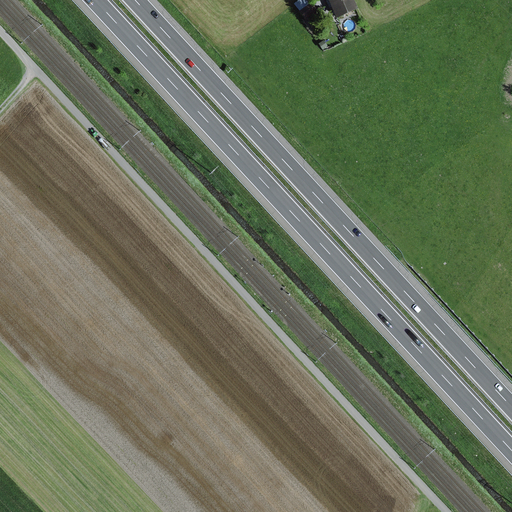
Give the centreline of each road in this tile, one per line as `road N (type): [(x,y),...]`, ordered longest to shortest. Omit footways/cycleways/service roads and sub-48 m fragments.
road 1 (track): [(0,31),(445,511)]
road 2 (motorway): [(94,0),(511,451)]
road 3 (motorway): [(511,408),(133,0)]
